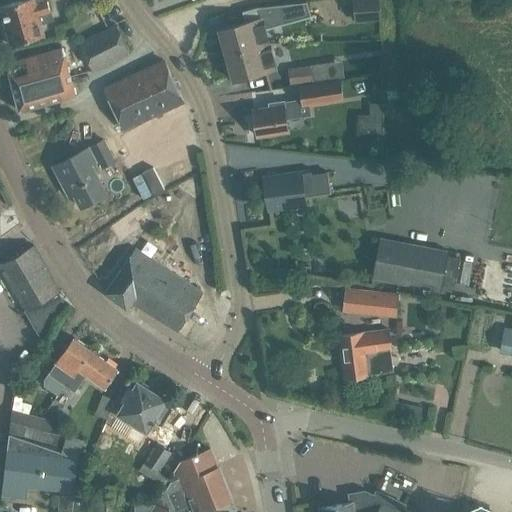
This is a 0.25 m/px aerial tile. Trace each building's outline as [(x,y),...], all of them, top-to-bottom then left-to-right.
[(40,25),(55,21),(49,0),(38,0),(33,1),(32,0),(25,0),(0,6),(0,10),(9,46),(43,37),(40,25)] [(379,23),(378,1),(354,2),(355,24),(379,23)] [(284,6),(288,22),(317,17),(313,2),(284,6)] [(226,57),(268,45),(261,19),(258,7),(242,12),(246,23),(219,31),(226,57)] [(319,14),(322,28),(348,22),(345,9),(319,14)] [(115,24),(78,43),(93,73),(131,53),(115,24)] [(268,45),(226,57),(233,81),(275,69),(268,45)] [(19,112),(74,97),(61,50),(6,64),(19,112)] [(123,131),(182,103),(162,61),(104,89),(123,131)] [(326,64),(310,66),(311,67),(313,81),(328,79),(326,64)] [(313,81),(311,67),(310,66),(288,69),(290,85),(313,81)] [(309,106),(342,101),(339,82),(300,87),(301,101),(283,103),(282,102),(269,104),(269,108),(253,110),(257,136),(287,132),(285,120),(310,116),(309,106)] [(382,103),(370,103),(369,134),(381,134),(382,103)] [(438,142),(437,130),(416,130),(416,141),(438,142)] [(260,147),(294,146),(293,136),(260,137),(260,147)] [(105,139),(90,145),(103,169),(116,162),(115,161),(105,139)] [(94,163),(87,149),(54,167),(69,198),(75,195),(81,208),(106,196),(90,165),(94,163)] [(326,173),(311,175),(310,171),(263,178),(268,213),(305,207),(304,198),(329,194),(326,173)] [(189,180),(176,187),(195,201),(203,190),(189,180)] [(17,215),(14,210),(0,217),(0,238),(21,224),(17,215)] [(439,291),(440,283),(454,286),(460,257),(446,254),(447,251),(382,238),(374,278),(439,291)] [(0,266),(25,311),(44,344),(66,306),(57,292),(61,290),(35,246),(0,266)] [(126,309),(130,303),(175,333),(201,293),(135,249),(104,293),(126,309)] [(400,293),(347,287),(344,313),(397,319),(400,293)] [(511,352),(511,327),(504,326),(499,350),(511,352)] [(345,378),(367,376),(367,375),(392,372),(389,351),(391,350),(389,330),(339,336),(345,378)] [(70,389),(96,354),(74,339),(56,363),(45,379),(45,387),(59,397),(66,386),(70,389)] [(105,387),(117,370),(96,354),(70,389),(76,393),(88,375),(105,387)] [(162,406),(164,401),(137,384),(133,391),(129,389),(121,402),(126,404),(119,415),(146,432),(152,421),(160,426),(170,411),(162,406)] [(14,399),(12,409),(9,433),(57,445),(64,423),(29,414),(32,404),(14,399)] [(106,427),(110,411),(98,408),(95,425),(106,427)] [(403,414),(400,425),(419,430),(422,418),(403,414)] [(3,495),(27,498),(28,487),(74,492),(78,458),(61,452),(10,434),(3,495)] [(67,435),(61,452),(78,458),(84,442),(67,435)] [(181,457),(157,442),(144,463),(169,478),(181,457)] [(181,462),(174,474),(177,480),(170,483),(165,492),(174,511),(203,511),(232,500),(219,468),(217,469),(210,450),(181,462)] [(351,503),(319,509),(319,511),(401,511),(400,511),(404,505),(377,492),(374,499),(362,493),(349,495),(351,503)] [(72,511),(74,497),(59,496),(58,511),(72,511)] [(82,511),(94,511),(94,501),(94,500),(83,500),(82,511)] [(106,511),(107,501),(94,501),(94,511),(106,511)]
